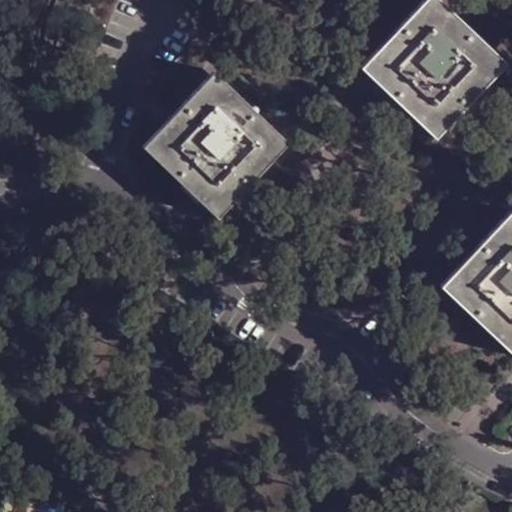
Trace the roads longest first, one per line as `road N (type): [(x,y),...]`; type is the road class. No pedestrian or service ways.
road 1 (residential): [(103,178),(213,234),(260,301),(342,333),(373,359),(392,398),(511,469)]
road 2 (residential): [(103,178),(130,75),(166,0)]
